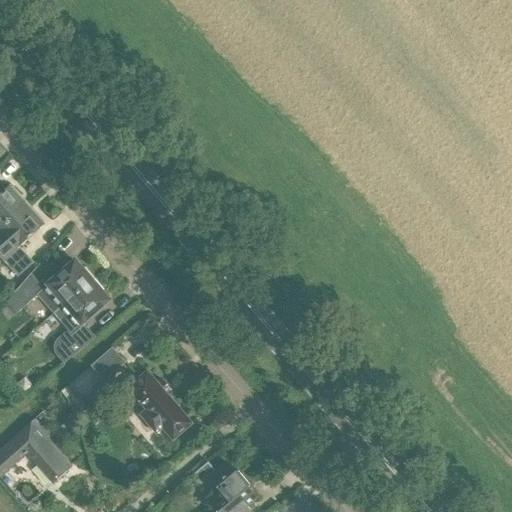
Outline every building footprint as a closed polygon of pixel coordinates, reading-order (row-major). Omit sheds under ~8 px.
[(0,229),(27,206),(19,197),(21,195),(14,187),(12,189),(10,186),(6,190),(0,183),(0,229)] [(27,206),(0,229),(0,255),(19,277),(33,263),(19,248),(44,225),(42,223),(44,221),(37,212),(35,214),(27,206)] [(55,295),(63,305),(95,278),(85,267),(83,269),(76,261),(69,267),(65,262),(54,271),(58,276),(44,288),(44,289),(52,298),(55,295)] [(44,289),(44,288),(31,274),(6,301),(16,312),(28,302),(29,303),(44,289)] [(63,305),(55,313),(69,329),(58,339),(57,340),(56,341),(55,343),(55,345),(54,347),(55,349),(55,350),(56,352),(57,354),(64,362),(92,338),(80,324),(108,300),(101,291),(104,289),(95,278),(63,305)] [(94,363),(101,371),(97,375),(106,385),(125,369),(109,350),(94,363)] [(193,423),(148,371),(128,388),(147,409),(140,415),(157,434),(163,428),(173,440),(193,423)] [(0,477),(7,471),(27,453),(54,483),(71,467),(31,423),(0,450),(0,477)] [(227,463),(216,472),(208,462),(202,467),(223,492),(213,500),(220,508),(216,511),(246,511),(250,509),(247,505),(256,497),(248,488),(251,485),(238,470),(235,473),(227,463)]
